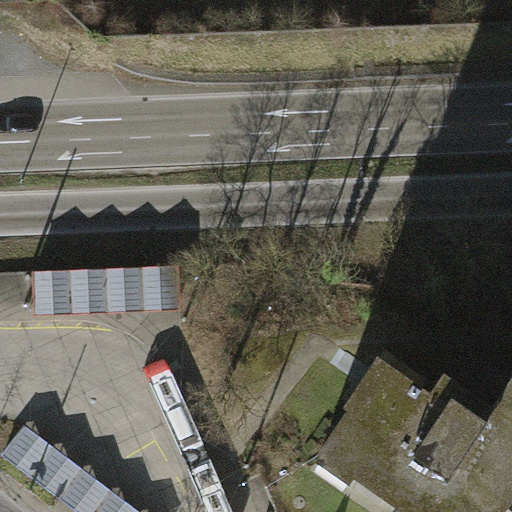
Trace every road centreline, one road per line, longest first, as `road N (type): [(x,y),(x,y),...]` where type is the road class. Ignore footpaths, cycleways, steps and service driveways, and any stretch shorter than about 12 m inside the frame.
road 1 (primary): [(511,119),(0,141)]
road 2 (primary): [(0,215),(511,198)]
